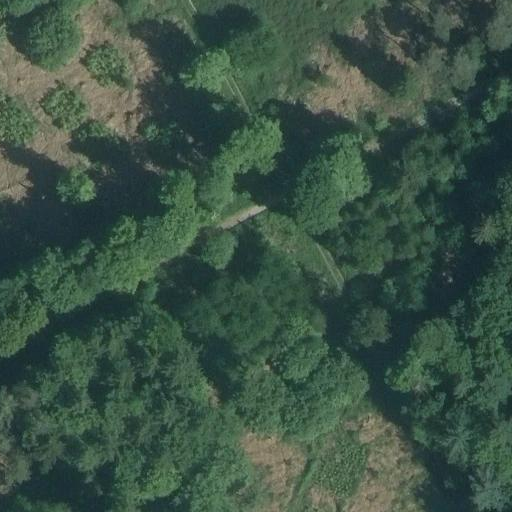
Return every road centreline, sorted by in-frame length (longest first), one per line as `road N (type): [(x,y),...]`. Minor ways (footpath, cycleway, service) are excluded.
road 1 (track): [(293,193),(468,511)]
road 2 (track): [(0,353),(293,193)]
road 3 (track): [(293,193),(511,75)]
road 4 (track): [(184,0),(293,193)]
